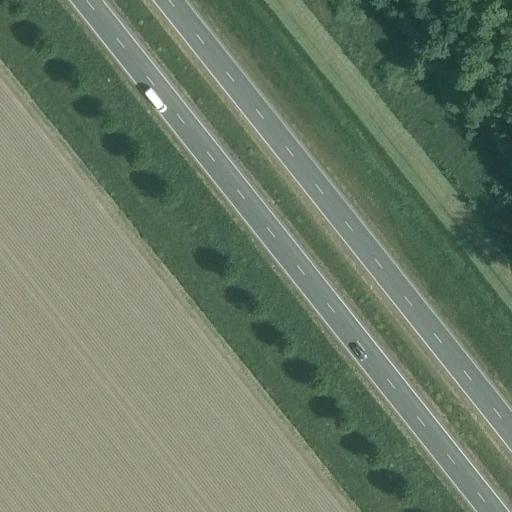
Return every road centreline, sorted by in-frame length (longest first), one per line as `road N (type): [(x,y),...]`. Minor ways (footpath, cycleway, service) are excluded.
road 1 (trunk): [(84,0),(491,511)]
road 2 (trunk): [(511,431),(168,0)]
